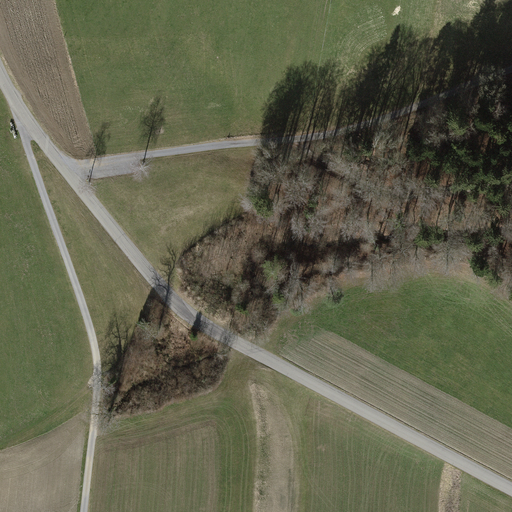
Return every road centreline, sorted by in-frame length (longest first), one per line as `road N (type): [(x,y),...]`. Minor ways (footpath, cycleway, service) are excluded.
road 1 (tertiary): [(0,68),(18,110),(185,311),(240,349),(511,493)]
road 2 (track): [(62,165),(379,124),(511,69)]
road 3 (track): [(18,110),(97,371),(83,511)]
